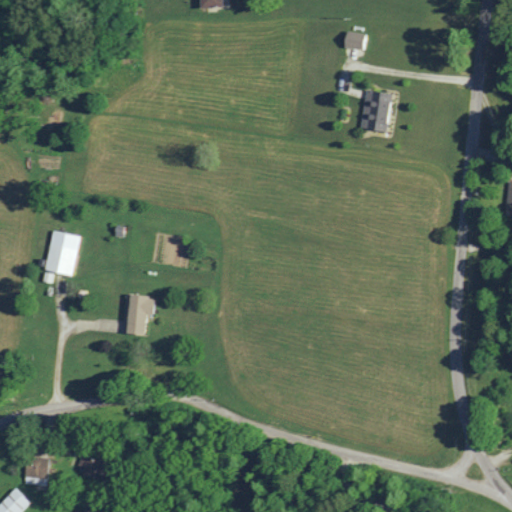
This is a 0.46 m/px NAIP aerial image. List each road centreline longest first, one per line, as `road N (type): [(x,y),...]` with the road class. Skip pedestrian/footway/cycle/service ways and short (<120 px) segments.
road 1 (residential): [(511,506),(472,486),(238,422),(186,398),(93,402),(0,423)]
road 2 (residential): [(486,0),(454,347),(473,443),(511,501)]
